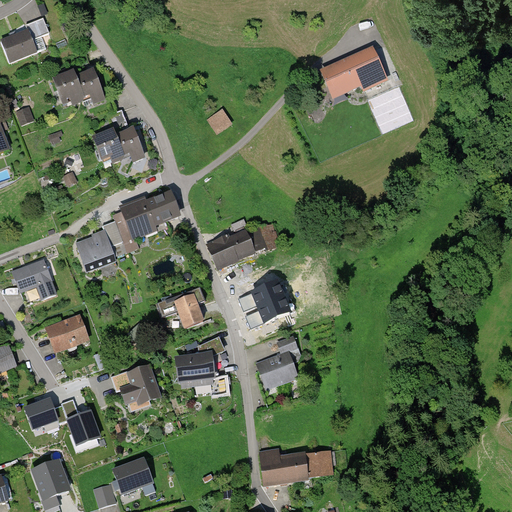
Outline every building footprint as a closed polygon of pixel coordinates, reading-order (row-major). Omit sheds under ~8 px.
[(53,44),(42,19),(25,26),(36,51),(53,44)] [(26,30),(1,40),(11,64),(36,54),(26,30)] [(374,51),(320,73),(331,100),(385,78),(374,51)] [(92,69),(72,76),(82,103),(102,96),(92,69)] [(72,76),(52,83),(62,111),(82,103),(72,76)] [(22,127),(36,123),(32,108),(18,111),(22,127)] [(218,136),(234,127),(225,110),(209,119),(218,136)] [(130,128),(111,136),(123,163),(141,155),(130,128)] [(0,130),(0,155),(9,152),(0,130)] [(111,136),(93,144),(104,171),(123,163),(111,136)] [(168,191),(118,212),(129,239),(179,219),(168,191)] [(245,232),(209,247),(218,271),(255,256),(245,232)] [(103,234),(76,245),(88,275),(116,264),(103,234)] [(44,262),(11,274),(24,309),(57,297),(44,262)] [(192,296),(172,303),(182,330),(202,323),(192,296)] [(79,317),(44,330),(54,356),(89,344),(79,317)] [(8,347),(0,349),(0,375),(16,370),(8,347)] [(175,359),(177,385),(214,382),(212,355),(175,359)] [(287,355),(257,366),(268,394),(298,383),(287,355)] [(160,399),(148,366),(116,378),(128,411),(160,399)] [(85,398),(62,406),(70,428),(93,419),(85,398)] [(28,409),(34,428),(50,423),(43,404),(28,409)] [(305,452),(259,457),(262,488),(308,483),(305,452)] [(144,460),(111,472),(121,498),(143,490),(145,497),(156,493),(144,460)] [(60,461),(31,472),(45,511),(47,511),(60,507),(57,499),(72,494),(60,461)] [(0,476),(0,504),(9,501),(0,476)] [(111,486),(94,491),(99,510),(117,505),(111,486)]
